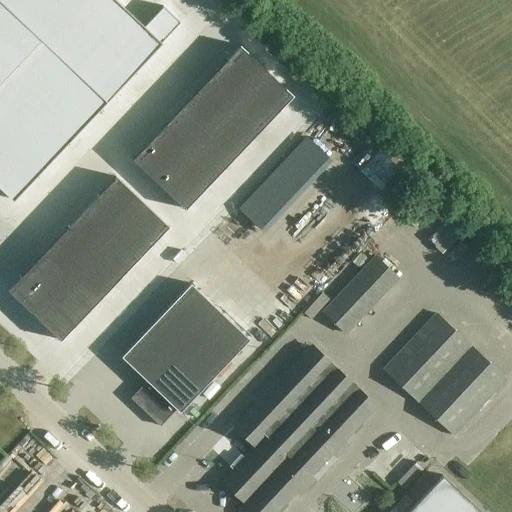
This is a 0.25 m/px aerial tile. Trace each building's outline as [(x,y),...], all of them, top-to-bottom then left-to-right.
[(161,40),(117,0),(0,0),(0,185),(14,198),(161,40)] [(131,159),(184,210),(293,95),(239,45),(131,159)] [(6,290),(60,341),(168,226),(115,175),(6,290)] [(0,200),(0,220),(7,228),(23,213),(12,201),(5,207),(0,200)] [(450,220),(435,236),(445,245),(460,229),(450,220)] [(322,311),(346,333),(398,278),(375,256),(322,311)] [(506,301),(511,293),(511,280),(498,295),(506,301)] [(189,284),(121,357),(143,378),(128,394),(158,421),(172,406),(179,412),(248,339),(189,284)] [(383,369),(453,434),(505,379),(436,313),(383,369)] [(373,403),(314,347),(281,382),(274,375),(251,399),(258,406),(236,430),(258,450),(225,485),(253,511),(270,511),(292,489),(299,495),(315,479),(308,473),(329,450),(336,457),(347,444),(340,438),(373,403)] [(104,375),(90,389),(103,403),(117,390),(104,375)] [(41,461),(47,470),(62,460),(57,452),(41,461)] [(422,468),(414,462),(396,482),(403,489),(422,468)] [(407,511),(481,511),(442,475),(407,511)] [(345,498),(338,505),(345,511),(356,511),(358,510),(345,498)]
